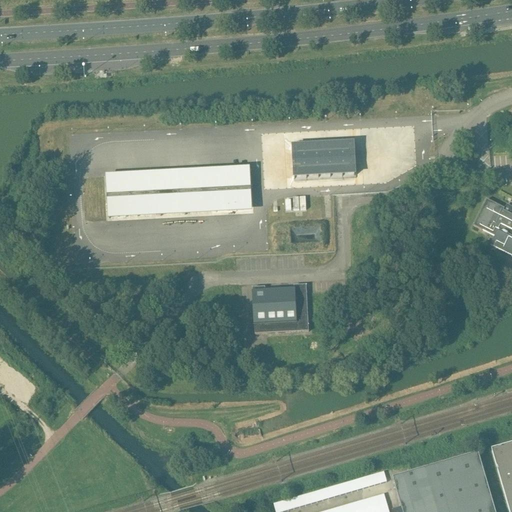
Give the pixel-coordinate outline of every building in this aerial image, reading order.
[(353,143),(290,146),(292,179),(355,176),(353,143)] [(242,169),(205,171),(207,216),(244,214),(242,169)] [(250,169),(242,169),(244,214),(252,214),(250,169)] [(207,216),(205,171),(105,177),(108,222),(207,216)] [(308,209),(307,198),(287,199),(288,206),(296,206),(296,209),(308,209)] [(487,201),(473,227),(496,238),(492,245),(511,254),(511,216),(504,212),(505,210),(487,201)] [(265,288),(253,289),(255,335),(309,333),(306,286),(294,287),(294,292),(265,294),(265,288)] [(511,511),(511,445),(492,451),(508,511),(511,511)] [(494,511),(478,455),(393,480),(402,511),(494,511)] [(380,485),(387,483),(384,473),(377,475),(380,485)] [(380,485),(377,475),(372,477),(375,487),(380,485)] [(366,479),(369,488),(375,487),(372,477),(366,479)] [(360,480),(363,490),(369,488),(366,479),(360,480)] [(354,482),(357,492),(363,490),(360,480),(354,482)] [(349,484),(351,493),(357,492),(354,482),(349,484)] [(349,484),(343,485),(346,495),(351,493),(349,484)] [(343,485),(337,487),(340,497),(346,495),(343,485)] [(331,489),(334,498),(340,497),(337,487),(331,489)] [(334,498),(331,489),(326,490),(328,500),(334,498)] [(323,502),(328,500),(326,490),(320,492),(323,502)] [(314,494),(317,503),(323,502),(320,492),(314,494)] [(308,495),(311,505),(317,503),(314,494),(308,495)] [(305,507),(311,505),(308,495),(303,497),(305,507)] [(381,507),(387,505),(384,496),(378,498),(381,507)] [(300,508),(305,507),(303,497),(297,499),(300,508)] [(378,498),(372,499),(375,509),(381,507),(378,498)] [(300,508),(297,499),(291,500),(294,510),(300,508)] [(369,510),(375,509),(372,499),(367,501),(369,510)] [(294,510),(291,500),(285,502),(288,511),(294,510)] [(363,511),(369,510),(367,501),(361,503),(363,511)] [(280,504),(281,511),(287,511),(288,511),(285,502),(280,504)]
